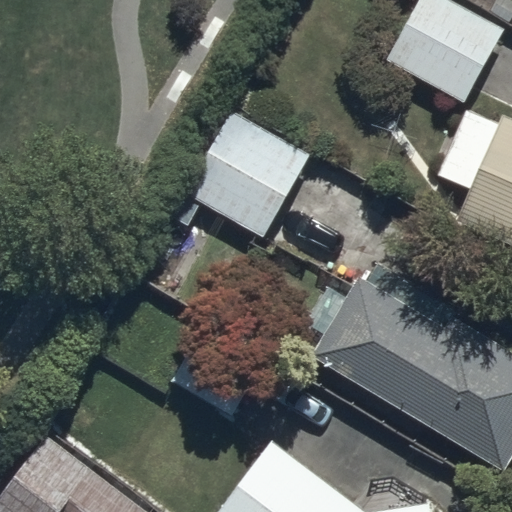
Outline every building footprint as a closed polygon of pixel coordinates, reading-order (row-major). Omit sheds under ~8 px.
[(417,0),(384,61),(463,102),(503,29),(448,0),(417,0)] [(263,239),(266,234),(311,152),(228,106),(180,193),(263,239)] [(511,117),(503,113),(497,126),(466,112),(438,175),(469,189),(454,222),(511,247),(511,117)] [(443,328),(357,277),(310,356),(503,473),(511,457),(511,353),(450,316),(443,328)] [(200,333),(169,381),(232,419),(262,370),(200,333)] [(0,481),(0,511),(142,511),(39,432),(0,481)] [(273,442),(217,511),(431,511),(431,504),(366,511),(273,442)]
